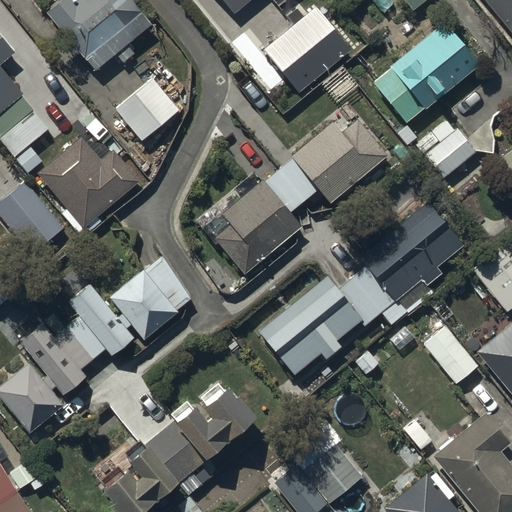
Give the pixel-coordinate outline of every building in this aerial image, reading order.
[(58,0),(44,12),(64,37),(59,40),(72,56),(78,52),(93,70),(107,59),(108,60),(115,55),(122,63),(134,53),(125,43),(149,24),(129,0),(58,0)] [(423,0),(402,0),(411,10),(423,0)] [(511,0),(484,0),(511,34),(511,0)] [(390,68),(372,82),(404,123),(423,108),(423,109),(479,65),(444,21),(388,65),(390,68)] [(0,143),(27,174),(42,161),(28,144),(47,128),(19,95),(22,92),(0,66),(0,62),(14,50),(0,34),(0,143)] [(151,77),(113,108),(140,141),(178,110),(151,77)] [(386,155),(355,118),(338,132),(330,122),(289,156),(290,157),(262,181),(260,179),(220,213),(229,224),(212,238),(242,273),(299,225),(288,212),(316,188),(329,203),(386,155)] [(456,128),(423,155),(443,178),(475,152),(456,128)] [(511,141),(511,146),(495,160),(511,180),(511,133),(508,137),(511,141)] [(80,135),(35,172),(82,228),(137,181),(111,150),(109,151),(95,135),(87,142),(80,135)] [(23,181),(0,200),(0,216),(31,253),(62,228),(23,181)] [(325,274),(257,331),(293,375),(320,353),(325,359),(341,346),(335,340),(359,321),(363,325),(379,312),(389,324),(392,322),(394,324),(433,292),(427,284),(441,273),(435,266),(462,244),(426,200),(358,256),(364,264),(336,287),(325,274)] [(511,305),(511,245),(507,239),(471,269),(506,311),(511,305)] [(0,379),(0,380),(0,401),(28,434),(64,404),(52,389),(54,387),(61,396),(85,376),(79,370),(103,350),(109,356),(132,337),(125,329),(130,325),(142,339),(176,311),(175,310),(190,297),(160,262),(143,277),(140,274),(113,298),(126,313),(117,320),(88,286),(68,302),(80,316),(65,329),(51,313),(18,342),(45,374),(41,377),(26,360),(15,370),(12,367),(0,377),(0,379)] [(0,278),(0,277),(0,304),(13,295),(0,278)] [(511,321),(475,351),(511,395),(511,321)] [(445,326),(423,344),(455,383),(477,365),(445,326)] [(203,459),(253,416),(236,396),(235,398),(225,387),(223,388),(216,379),(197,395),(205,405),(202,407),(209,416),(205,420),(185,398),(168,412),(173,418),(143,445),(138,439),(120,455),(138,475),(133,479),(124,469),(121,471),(116,465),(99,479),(104,486),(101,489),(109,499),(106,501),(115,511),(139,511),(175,481),(186,494),(200,482),(191,472),(204,461),(203,459)] [(484,412),(431,456),(477,511),(511,511),(511,465),(499,450),(509,442),(484,412)] [(432,440),(413,418),(401,428),(420,450),(432,440)] [(285,451),(327,502),(328,503),(360,476),(333,444),(316,458),(300,439),(285,451)] [(314,511),(327,502),(285,451),(264,469),(275,482),(273,484),(296,511),(314,511)] [(31,511),(0,461),(0,511),(31,511)] [(426,472),(383,507),(386,511),(458,511),(448,499),(454,495),(435,472),(429,476),(426,472)] [(201,511),(188,496),(176,506),(180,511),(201,511)]
